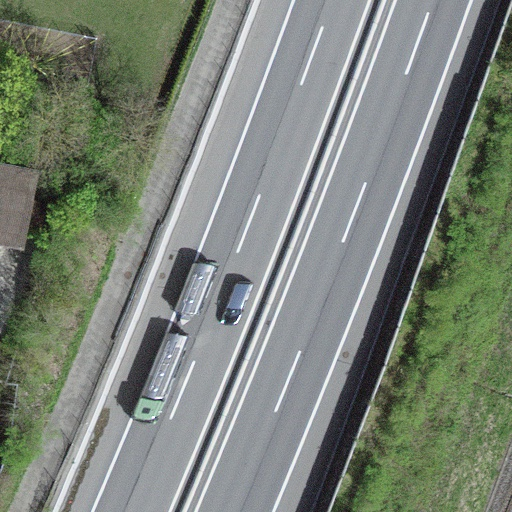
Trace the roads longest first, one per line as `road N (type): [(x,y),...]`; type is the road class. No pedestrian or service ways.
road 1 (track): [(21,511),(234,0)]
road 2 (motorway): [(331,0),(131,511)]
road 3 (motorway): [(233,511),(432,0)]
